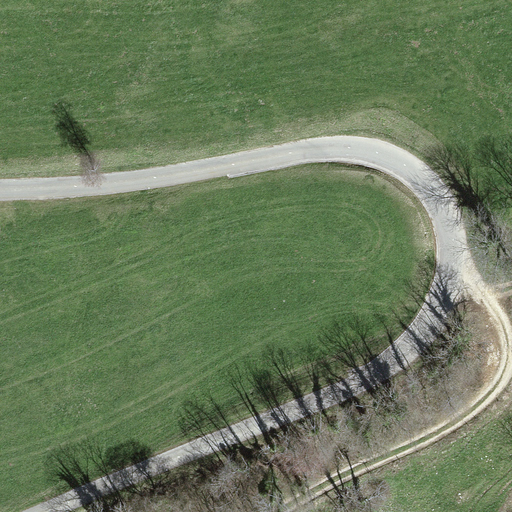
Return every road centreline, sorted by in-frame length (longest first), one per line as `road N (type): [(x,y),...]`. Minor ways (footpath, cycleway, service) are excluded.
road 1 (tertiary): [(44,511),(365,379),(436,312),(451,278),(453,234),(433,189),(415,171),(349,145),(171,174),(0,187)]
road 2 (track): [(279,511),(322,483),(441,430),(504,377),(511,359),(505,321),(451,278)]
